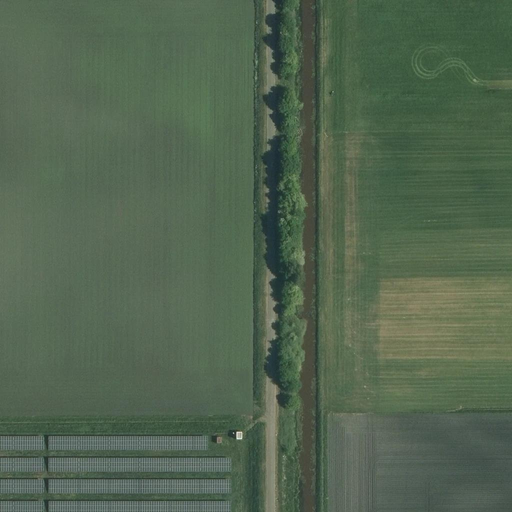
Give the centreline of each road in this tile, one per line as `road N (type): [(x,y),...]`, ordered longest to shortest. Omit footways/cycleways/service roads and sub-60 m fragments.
road 1 (track): [(323,0),(323,511)]
road 2 (tertiary): [(269,511),(269,0)]
